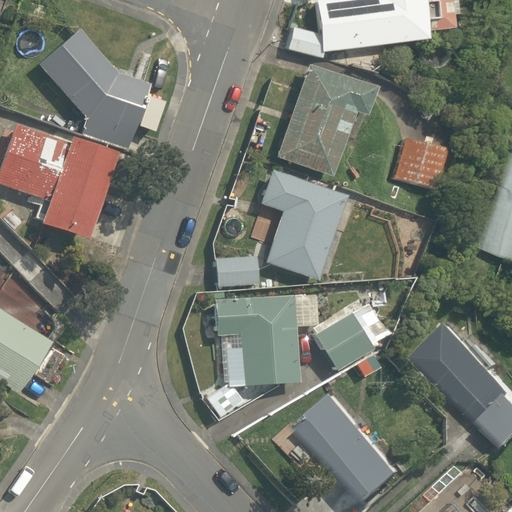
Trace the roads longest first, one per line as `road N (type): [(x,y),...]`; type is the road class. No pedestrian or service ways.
road 1 (residential): [(239,19),(112,381)]
road 2 (residential): [(232,511),(112,381)]
road 3 (residential): [(112,381),(23,511)]
